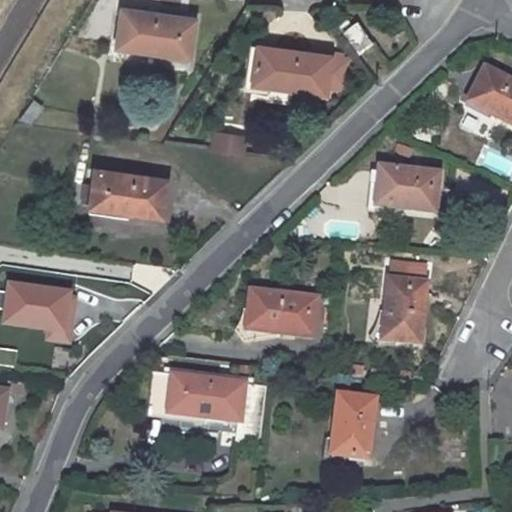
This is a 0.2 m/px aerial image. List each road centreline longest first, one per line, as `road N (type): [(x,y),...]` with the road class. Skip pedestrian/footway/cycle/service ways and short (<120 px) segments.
road 1 (residential): [(32,511),(84,387),(478,5)]
road 2 (residential): [(511,244),(456,361)]
